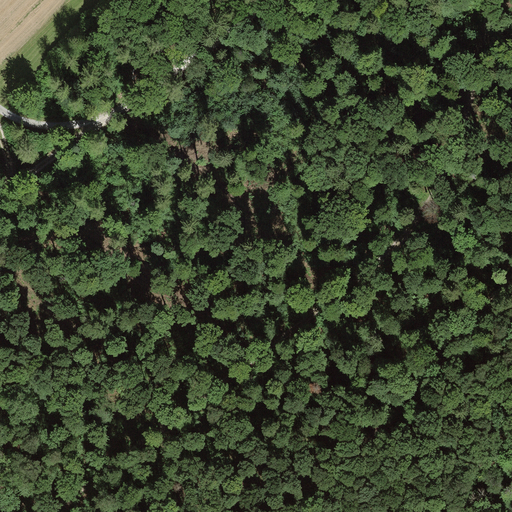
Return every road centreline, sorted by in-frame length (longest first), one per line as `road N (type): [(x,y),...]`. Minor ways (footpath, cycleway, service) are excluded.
road 1 (track): [(59,511),(358,296),(434,209),(487,0)]
road 2 (track): [(276,0),(0,198)]
road 3 (track): [(302,511),(511,276)]
